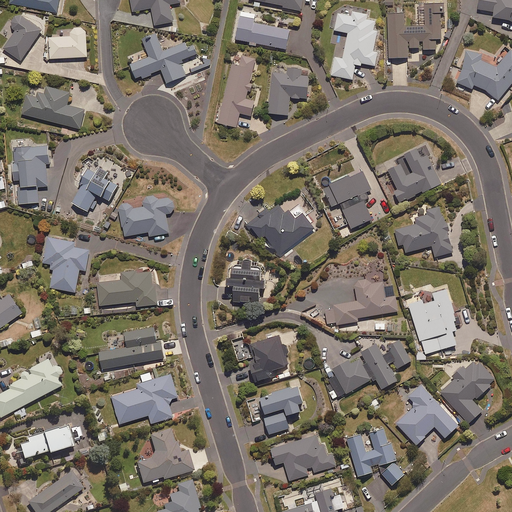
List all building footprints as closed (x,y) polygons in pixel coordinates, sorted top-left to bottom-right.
[(10,0),(10,2),(56,12),(58,0),(10,0)] [(130,0),(132,10),(151,7),(154,24),(173,21),(170,3),(180,1),(180,0),(130,0)] [(302,0),(260,0),(283,4),(283,6),(301,10),(302,0)] [(384,0),(384,5),(385,5),(386,10),(392,9),(392,5),(394,5),(394,0),(384,0)] [(511,0),(478,0),(478,7),(493,9),(493,14),(511,20),(511,0)] [(436,38),(441,38),(440,11),(444,11),(444,2),(437,2),(424,2),(424,25),(404,25),(404,12),(387,12),(388,57),(408,56),(408,41),(410,41),(410,47),(419,47),(419,40),(423,40),(423,48),(436,48),(436,38)] [(253,21),(255,13),(240,10),(235,38),(285,48),(289,28),(253,21)] [(365,18),(366,13),(353,11),(352,15),(338,13),(334,29),(348,32),(343,58),(334,56),(331,74),(352,79),(356,61),(375,65),(377,51),(373,50),(377,30),(373,29),(375,20),(365,18)] [(41,29),(23,16),(22,15),(21,15),(19,14),(18,14),(17,14),(15,15),(14,15),(13,16),(12,17),(11,18),(10,19),(10,20),(10,22),(10,23),(10,24),(11,25),(11,27),(12,28),(13,28),(14,29),(11,34),(2,47),(21,59),(41,29)] [(86,54),(85,34),(85,32),(85,31),(84,30),(84,29),(83,27),(81,27),(80,26),(79,26),(77,25),(76,26),(75,26),(73,27),(72,27),(71,28),(70,29),(70,31),(69,32),(69,34),(69,35),(48,36),(49,56),(86,54)] [(163,49),(155,32),(141,38),(148,55),(130,63),(136,78),(161,68),(166,82),(185,74),(181,63),(184,62),(183,58),(197,53),(194,46),(187,48),(184,41),(163,49)] [(457,83),(473,87),(473,85),(485,89),(497,99),(511,81),(511,49),(511,48),(496,66),(481,59),(482,53),(466,49),(457,83)] [(252,83),(250,82),(254,67),(256,57),(241,53),(238,63),(231,62),(217,121),(237,125),(240,113),(250,116),(254,99),(246,97),(248,91),(250,91),(252,83)] [(206,66),(203,57),(189,63),(192,71),(206,66)] [(300,74),(301,67),(287,66),(286,73),(272,71),(268,112),(288,114),(290,96),(307,98),(309,75),(300,74)] [(67,104),(71,91),(45,85),(44,92),(35,90),(34,95),(26,93),(21,113),(80,128),(85,109),(67,104)] [(12,161),(13,179),(16,179),(17,202),(39,201),(38,186),(47,185),(46,163),(49,163),(48,144),(12,145),(13,161),(12,161)] [(416,195),(415,193),(421,190),(422,192),(441,182),(441,181),(427,153),(421,156),(416,147),(404,153),(413,171),(406,175),(400,162),(388,169),(398,189),(394,191),(399,202),(406,198),(407,199),(416,195)] [(106,178),(109,172),(93,162),(80,184),(84,187),(74,203),(93,214),(100,201),(97,199),(99,195),(110,201),(120,186),(106,178)] [(366,191),(371,189),(362,168),(350,174),(349,172),(322,184),(332,205),(339,201),(351,227),(372,218),(363,199),(369,197),(366,191)] [(144,205),(131,208),(130,202),(118,204),(124,236),(148,231),(149,236),(169,232),(165,213),(169,212),(170,211),(171,210),(172,209),(173,208),(173,206),(174,205),(173,203),(173,202),(173,201),(172,199),(171,198),(170,197),(169,196),(167,196),(166,196),(157,197),(157,194),(143,197),(144,205)] [(297,232),(305,234),(315,227),(306,216),(308,215),(300,204),(290,211),(288,208),(284,211),(278,203),(268,210),(267,208),(246,224),(257,239),(264,234),(279,253),(288,247),(288,240),(297,232)] [(432,244),(435,255),(453,251),(447,231),(450,231),(447,221),(445,221),(441,205),(427,209),(428,213),(414,217),(416,223),(395,228),(399,243),(403,242),(406,251),(432,244)] [(90,248),(74,245),(75,241),(47,236),(42,262),(49,264),(48,269),(52,270),(49,286),(75,291),(79,269),(86,270),(90,248)] [(227,283),(232,282),(233,301),(259,300),(258,287),(265,286),(264,277),(261,278),(260,267),(251,268),(250,258),(241,258),(242,266),(230,266),(230,275),(226,275),(227,283)] [(152,285),(151,269),(121,272),(122,280),(98,282),(100,304),(136,300),(137,305),(157,303),(155,284),(152,285)] [(367,278),(354,280),(357,299),(333,302),(334,307),(324,309),(327,323),(336,321),(337,324),(358,321),(357,317),(398,310),(395,295),(385,297),(383,280),(368,282),(367,278)] [(423,302),(421,296),(407,300),(419,340),(422,339),(426,353),(456,344),(452,330),(457,329),(455,324),(462,322),(459,313),(455,314),(447,287),(432,291),(434,299),(423,302)] [(0,326),(22,311),(9,293),(0,298),(0,326)] [(92,313),(91,305),(83,306),(84,314),(92,313)] [(160,340),(156,340),(153,326),(124,331),(126,345),(98,350),(101,368),(163,357),(160,340)] [(42,335),(40,328),(30,331),(31,337),(42,335)] [(254,358),(248,359),(254,379),(272,374),(270,369),(284,364),(282,355),(289,353),(285,339),(280,341),(278,334),(250,342),(249,342),(248,342),(247,342),(246,342),(246,341),(245,341),(245,340),(244,340),(244,339),(243,338),(243,337),(243,336),(232,339),(238,360),(253,355),(254,358)] [(377,379),(382,388),(397,379),(388,364),(395,360),(398,366),(411,359),(399,338),(387,345),(389,350),(382,353),(376,342),(361,350),(367,361),(362,364),(359,358),(350,363),(348,358),(332,367),(336,374),(329,377),(334,387),(329,391),(333,398),(339,395),(341,399),(377,379)] [(50,366),(47,358),(18,373),(21,378),(8,385),(9,388),(0,393),(0,417),(61,385),(57,377),(58,376),(59,376),(59,375),(60,374),(60,373),(61,372),(61,371),(60,370),(60,368),(59,367),(58,366),(57,365),(56,365),(55,365),(54,365),(53,365),(51,365),(50,366)] [(462,365),(451,375),(454,377),(439,391),(467,422),(483,408),(473,398),(475,396),(476,398),(491,384),(490,382),(495,377),(479,360),(476,363),(473,360),(465,367),(462,365)] [(173,416),(169,404),(172,398),(178,396),(171,373),(137,383),(138,388),(112,396),(120,423),(149,414),(151,423),(173,416)] [(265,417),(263,417),(268,433),(289,427),(285,414),(300,409),(298,402),(302,401),(297,383),(274,390),(274,391),(259,396),(265,417)] [(396,423),(416,444),(426,435),(425,434),(435,425),(436,426),(444,436),(458,423),(421,383),(407,396),(416,404),(396,423)] [(51,450),(51,451),(72,445),(69,436),(71,436),(68,425),(29,436),(30,440),(21,442),(26,457),(51,450)] [(371,464),(378,462),(379,464),(396,460),(391,441),(388,442),(384,427),(369,431),(374,449),(366,451),(361,433),(346,437),(357,475),(373,470),(371,464)] [(170,428),(149,434),(154,450),(151,457),(136,462),(142,482),(162,476),(163,479),(194,470),(187,449),(180,452),(176,440),(174,441),(170,428)] [(100,444),(110,440),(106,431),(96,435),(100,444)] [(289,479),(309,473),(307,468),(312,466),(313,472),(336,465),(333,453),(327,455),(324,443),(320,444),(317,433),(270,446),(275,463),(284,461),(289,479)] [(391,484),(403,473),(393,461),(381,472),(391,484)] [(28,501),(35,511),(47,511),(84,487),(72,470),(28,501)] [(119,494),(129,491),(126,480),(116,483),(119,494)] [(200,508),(191,480),(176,484),(177,490),(167,493),(170,502),(162,504),(164,508),(156,510),(156,511),(198,511),(197,508),(200,508)] [(315,492),(317,499),(313,501),(311,497),(305,500),(304,497),(295,500),(297,506),(280,511),(337,511),(337,508),(344,506),(340,493),(333,495),(331,487),(315,492)]
